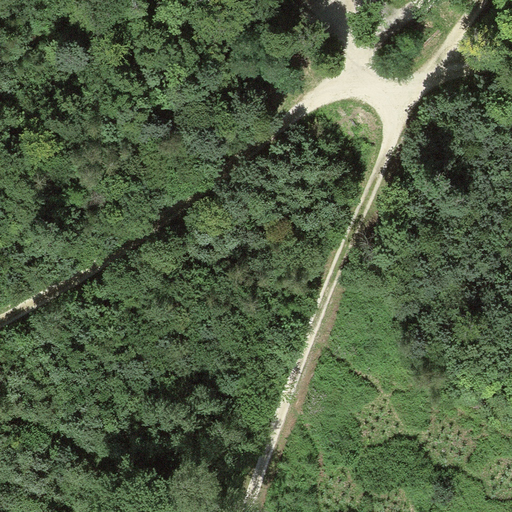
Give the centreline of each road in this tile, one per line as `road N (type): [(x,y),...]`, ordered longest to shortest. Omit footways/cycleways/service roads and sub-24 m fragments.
road 1 (track): [(511,68),(392,89),(356,77),(309,103),(89,270),(0,323)]
road 2 (track): [(475,0),(388,139),(241,511)]
road 3 (track): [(356,77),(450,0)]
